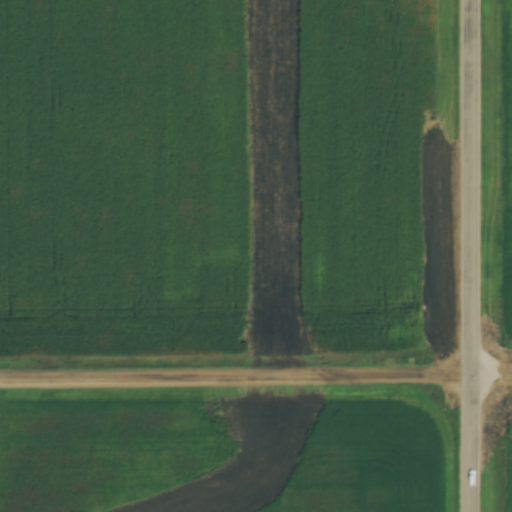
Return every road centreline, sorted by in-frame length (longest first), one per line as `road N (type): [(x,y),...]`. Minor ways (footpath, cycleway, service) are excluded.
road 1 (residential): [(0,385),(477,381)]
road 2 (tertiary): [(477,381),(475,0)]
road 3 (residential): [(475,511),(477,381)]
